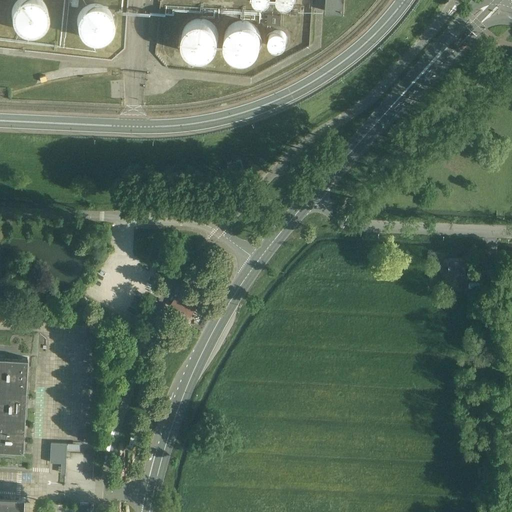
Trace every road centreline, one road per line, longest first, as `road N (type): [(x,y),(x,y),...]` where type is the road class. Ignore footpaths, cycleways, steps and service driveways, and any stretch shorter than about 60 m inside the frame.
road 1 (tertiary): [(0,121),(147,127),(231,116),(315,81),(380,29),(402,0)]
road 2 (residential): [(258,261),(201,226),(0,212)]
road 3 (secondary): [(152,494),(181,400),(258,261)]
road 4 (secondary): [(310,198),(461,30)]
road 5 (unclassified): [(504,232),(355,226),(310,198)]
